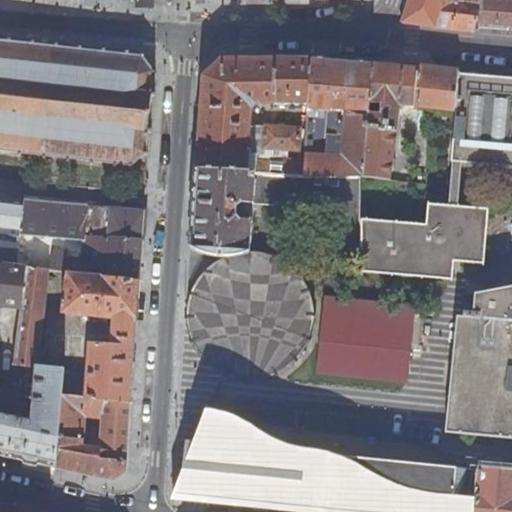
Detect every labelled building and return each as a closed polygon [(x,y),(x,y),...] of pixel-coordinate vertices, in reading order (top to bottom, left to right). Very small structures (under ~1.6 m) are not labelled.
[(476,33),(478,24),(477,24),(482,0),(410,0),(404,23),(476,33)] [(511,27),(511,0),(482,0),(477,24),(478,24),(511,27)] [(0,155),(1,153),(20,154),(19,158),(24,158),(24,155),(45,157),(45,161),(48,161),(49,158),(68,160),(68,163),(73,164),(73,161),(91,162),(91,166),(96,166),(96,163),(115,165),(115,169),(119,169),(119,166),(130,167),(131,169),(135,168),(135,165),(146,157),(149,157),(150,154),(148,154),(150,135),(152,135),(153,131),(150,131),(153,98),(156,98),(157,94),(154,94),(156,76),(157,75),(156,71),(154,72),(145,60),(147,58),(144,56),(142,58),(131,57),(132,54),(128,53),(128,56),(108,54),(109,51),(104,50),(104,53),(84,51),(84,48),(81,48),(80,51),(60,49),(61,45),(57,45),(57,48),(37,46),(37,43),(33,42),(32,46),(13,43),(13,40),(9,40),(9,43),(0,42),(0,155)] [(204,78),(198,171),(258,174),(259,156),(266,157),(267,149),(301,151),(303,131),(252,127),(254,111),(259,106),(311,105),(313,61),(297,60),(223,60),(204,78)] [(363,180),(373,66),(313,61),(311,105),(310,118),(332,120),(332,112),(337,113),(337,116),(346,116),(343,158),(307,155),(307,162),(306,177),(345,179),(363,180)] [(458,73),(458,70),(418,65),(418,70),(419,70),(416,100),(421,101),(420,109),(428,109),(428,110),(454,112),(458,73)] [(419,70),(418,70),(373,66),(363,180),(369,180),(392,183),(399,132),(401,108),(421,110),(420,109),(421,101),(416,100),(419,70)] [(450,163),(511,168),(511,79),(463,75),(462,73),(458,73),(454,112),(450,163)] [(273,161),(272,175),(283,176),(306,177),(307,162),(273,161)] [(198,171),(193,249),(252,252),(255,207),(363,215),(363,180),(345,179),(306,177),(283,176),(272,175),(258,174),(198,171)] [(0,265),(19,268),(21,248),(0,245),(0,233),(22,237),(26,201),(0,199),(0,265)] [(145,212),(26,201),(22,237),(85,242),(84,260),(82,276),(140,284),(145,223),(145,212)] [(363,222),(363,259),(362,272),(438,279),(445,207),(429,206),(428,228),(363,222)] [(445,207),(438,279),(454,280),(455,262),(486,264),(490,211),(445,207)] [(304,219),(303,234),(312,235),(313,219),(304,219)] [(188,313),(188,325),(190,332),(194,342),(200,351),(210,363),(218,369),(226,374),(237,377),(243,378),(253,379),(263,377),(274,375),(280,372),(294,362),(299,357),(308,343),(311,335),(314,327),(314,319),(314,312),(312,302),(309,293),(301,277),(295,270),(287,265),(279,260),(268,256),(260,254),(250,254),(252,252),(193,249),(206,256),(214,259),(225,259),(214,265),(204,274),(199,280),(193,292),(190,301),(188,313)] [(52,251),(49,272),(58,273),(69,274),(82,276),(84,260),(68,258),(68,253),(52,251)] [(19,268),(0,265),(0,308),(4,309),(2,325),(20,327),(26,269),(19,268)] [(49,272),(26,269),(20,327),(16,365),(38,368),(40,368),(50,279),(57,279),(58,273),(49,272)] [(132,403),(140,284),(82,276),(69,274),(64,315),(112,321),(111,345),(106,345),(107,337),(90,336),(86,398),(132,403)] [(476,302),(511,303),(511,291),(511,298),(476,295),(476,302)] [(326,299),(323,330),(339,330),(340,323),(361,324),(361,302),(326,299)] [(339,330),(323,330),(319,374),(410,382),(417,308),(361,302),(361,324),(340,323),(339,330)] [(511,303),(476,302),(475,314),(480,314),(480,320),(511,322),(511,303)] [(480,314),(475,314),(465,314),(465,318),(463,318),(463,321),(465,321),(463,341),(461,341),(461,343),(463,344),(461,364),(458,363),(458,366),(461,366),(459,387),(456,387),(456,390),(458,390),(457,400),(456,410),(454,409),(454,412),(456,412),(454,432),(452,431),(452,434),(511,440),(511,322),(480,320),(480,314)] [(0,457),(57,470),(63,396),(65,379),(65,370),(40,368),(38,368),(34,422),(0,415),(0,457)] [(65,379),(63,396),(82,398),(83,381),(65,379)] [(128,457),(132,403),(86,398),(82,398),(63,396),(57,470),(86,476),(114,482),(127,473),(128,457)] [(206,415),(198,436),(215,436),(215,432),(254,435),(247,430),(227,420),(217,417),(206,415)] [(176,495),(332,511),(370,511),(374,461),(309,454),(302,453),(277,446),(267,442),(254,435),(215,432),(215,436),(198,436),(179,487),(176,495)] [(370,511),(475,511),(479,473),(460,471),(374,461),(370,511)] [(511,511),(511,471),(480,469),(479,473),(475,511),(511,511)]
